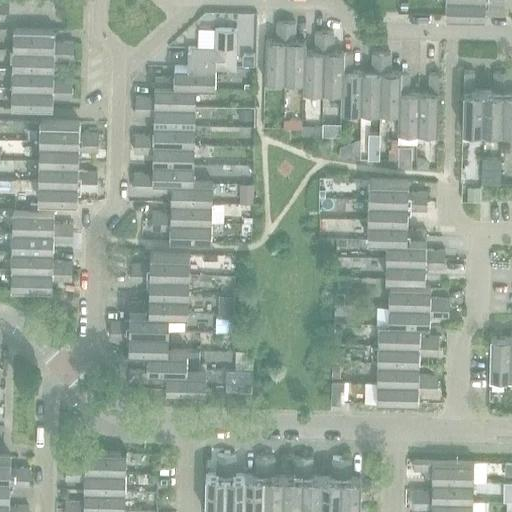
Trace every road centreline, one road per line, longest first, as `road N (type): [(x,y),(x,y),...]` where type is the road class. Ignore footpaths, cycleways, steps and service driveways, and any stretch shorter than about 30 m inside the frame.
road 1 (residential): [(457,429),(457,344),(475,322),(479,233),(449,204),(453,33)]
road 2 (residential): [(63,367),(147,424),(400,428)]
road 3 (residential): [(63,367),(91,338),(92,255),(113,195),(115,70)]
road 4 (residential): [(453,33),(375,33),(311,1),(201,1)]
road 5 (residential): [(43,511),(46,398),(63,367)]
